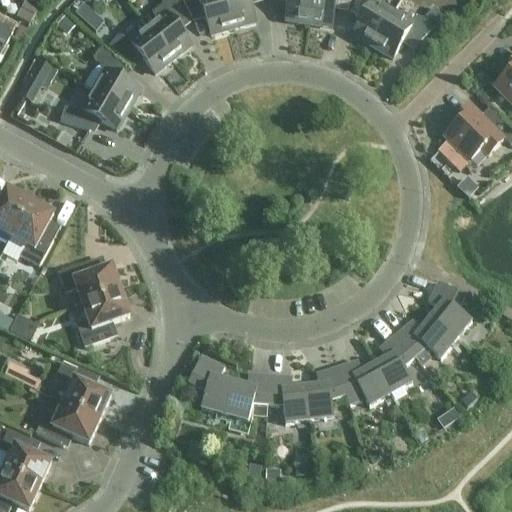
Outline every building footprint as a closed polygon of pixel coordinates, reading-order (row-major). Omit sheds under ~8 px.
[(158,22),(147,30),(173,63),(191,48),(180,34),(191,26),(187,21),(176,0),(159,0),(162,7),(152,15),(158,22)] [(180,0),(190,19),(192,25),(205,21),(211,38),(233,32),(223,0),(180,0)] [(223,0),(233,32),(255,25),(250,8),(263,4),(261,0),(223,0)] [(285,23),(308,27),(312,0),(275,0),(275,3),(288,5),(285,23)] [(349,8),(351,0),(312,0),(308,27),(331,30),(334,12),(348,14),(349,8)] [(352,38),(372,50),(393,14),(374,3),(373,0),(355,0),(353,9),(349,15),(361,22),(352,38)] [(15,28),(29,33),(37,11),(22,6),(15,28)] [(405,21),(393,14),(372,50),(392,62),(402,46),(414,53),(417,48),(444,20),(434,10),(424,20),(421,21),(409,14),(405,21)] [(56,27),(67,37),(76,28),(65,18),(56,27)] [(0,58),(12,36),(0,28),(0,58)] [(118,38),(108,49),(129,66),(132,71),(143,63),(154,77),(173,63),(147,30),(129,44),(118,38)] [(104,73),(93,93),(128,114),(140,94),(124,84),(131,73),(126,69),(103,49),(93,60),(104,73)] [(31,107),(52,71),(39,63),(18,99),(31,107)] [(511,107),(511,63),(505,71),(509,74),(494,89),(511,107)] [(64,110),(60,123),(89,134),(94,137),(101,125),(117,134),(128,114),(93,93),(81,113),(64,110)] [(469,107),(455,121),(459,124),(444,140),(448,144),(438,154),(459,174),(469,164),(481,153),(487,159),(504,143),(510,149),(511,146),(511,135),(492,116),(485,123),(469,107)] [(0,235),(10,241),(30,205),(6,192),(0,203),(0,235)] [(53,218),(30,205),(10,241),(25,249),(20,260),(39,270),(53,243),(42,238),(53,218)] [(76,293),(82,309),(84,308),(121,295),(112,270),(90,278),(86,266),(58,276),(65,297),(76,293)] [(438,311),(429,322),(456,344),(472,325),(458,313),(465,300),(439,286),(428,306),(438,311)] [(84,308),(82,309),(87,323),(76,327),(80,338),(84,351),(113,341),(108,328),(130,320),(121,295),(84,308)] [(18,318),(10,334),(29,345),(38,329),(18,318)] [(0,322),(0,338),(5,340),(11,327),(0,322)] [(413,324),(396,339),(415,361),(427,352),(441,363),(456,344),(429,322),(420,333),(413,324)] [(386,361),(374,368),(391,399),(412,387),(403,371),(415,361),(396,339),(379,353),(386,361)] [(200,412),(223,419),(224,419),(233,385),(220,381),(224,371),(201,360),(188,386),(205,395),(200,412)] [(59,386),(68,390),(61,406),(100,423),(111,399),(90,390),(95,379),(63,364),(58,376),(62,378),(59,386)] [(358,365),(337,371),(346,399),(349,409),(365,404),(369,411),(391,399),(374,368),(361,375),(358,365)] [(319,388),(305,390),(309,425),(334,422),(331,404),(346,399),(349,409),(346,399),(337,371),(316,378),(319,388)] [(253,408),(268,409),(270,379),(248,378),(247,389),(233,385),(224,419),(251,426),(252,421),(249,420),(253,408)] [(292,381),(270,379),(268,409),(283,410),(285,428),(309,425),(305,390),(291,392),(292,381)] [(474,400),(467,393),(458,403),(465,410),(474,400)] [(89,448),(100,423),(61,406),(54,422),(45,417),(36,437),(63,449),(68,438),(89,448)] [(0,453),(10,458),(3,473),(40,490),(51,466),(30,456),(35,445),(8,433),(0,450),(0,453)] [(378,452),(367,458),(373,468),(383,462),(378,452)] [(266,471),(265,484),(279,485),(280,472),(266,471)] [(0,511),(5,511),(8,505),(22,511),(30,511),(40,490),(3,473),(0,479),(0,511)]
